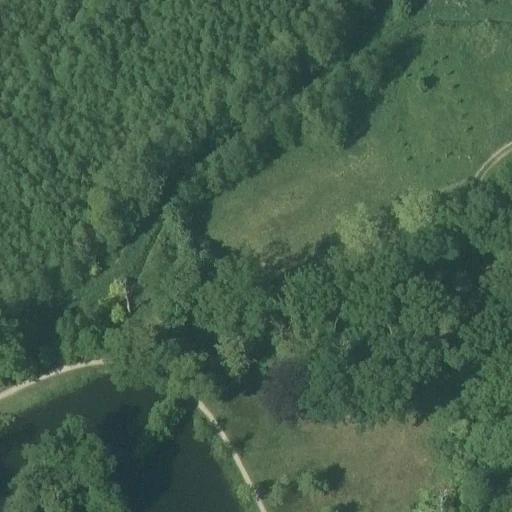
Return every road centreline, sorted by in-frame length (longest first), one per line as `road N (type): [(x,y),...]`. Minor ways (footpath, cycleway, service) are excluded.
road 1 (track): [(477,179),(374,187),(310,252),(130,359)]
road 2 (track): [(511,344),(479,260),(476,221),(477,179),(511,146)]
